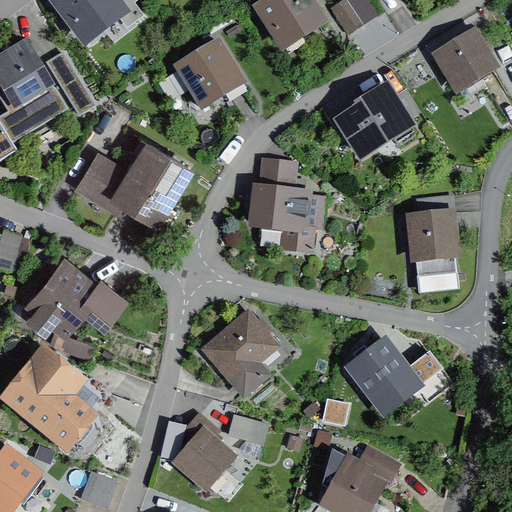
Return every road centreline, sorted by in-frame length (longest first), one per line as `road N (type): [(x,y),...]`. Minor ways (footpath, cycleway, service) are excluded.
road 1 (residential): [(479,0),(306,104),(254,146),(221,193),(190,273)]
road 2 (residential): [(190,273),(485,328)]
road 3 (residential): [(190,273),(129,511)]
road 4 (residential): [(0,205),(190,273)]
road 5 (residential): [(485,328),(464,511)]
road 6 (residential): [(511,154),(491,212),(485,328)]
